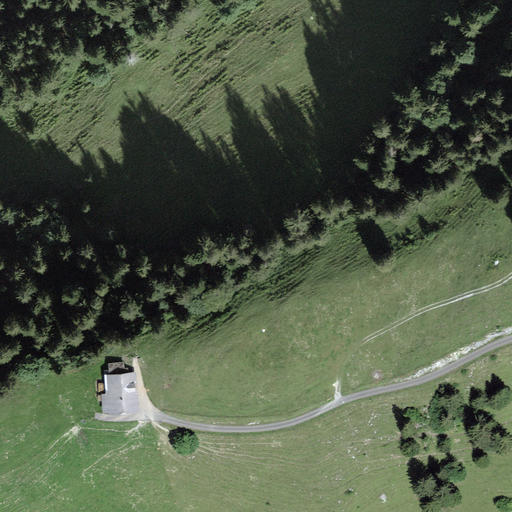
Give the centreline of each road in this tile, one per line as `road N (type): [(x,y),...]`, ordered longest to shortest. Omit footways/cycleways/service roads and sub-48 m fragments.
road 1 (track): [(343,403),(344,369),(367,341),(511,280)]
road 2 (track): [(151,414),(249,432),(290,426),(343,403)]
road 3 (track): [(343,403),(435,378),(511,341)]
road 4 (track): [(0,480),(87,426),(151,414)]
